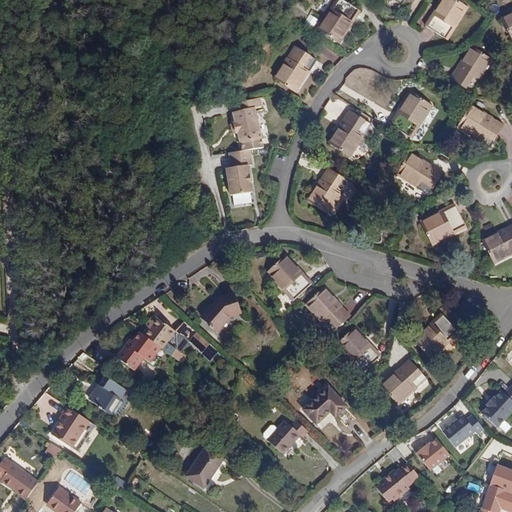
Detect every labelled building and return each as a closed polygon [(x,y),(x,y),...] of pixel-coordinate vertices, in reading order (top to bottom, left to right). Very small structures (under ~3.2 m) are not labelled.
[(331,8),(327,15),(330,17),(326,24),(323,22),(317,30),(340,44),(361,11),(343,0),(338,0),(332,9),(331,8)] [(457,0),(442,0),(446,2),(440,10),(437,8),(433,14),(434,15),(427,27),(447,40),(468,7),(457,0)] [(446,2),(442,0),(441,0),(437,8),(440,10),(446,2)] [(511,16),(511,17),(510,14),(501,18),(511,38),(511,16)] [(287,57),(283,64),(286,66),(282,73),(278,71),(274,79),(296,92),(317,60),(295,46),(288,58),(287,57)] [(471,46),(466,53),(469,56),(465,62),(462,60),(457,67),(458,68),(451,79),(472,93),(493,59),(471,46)] [(411,92),(406,99),(410,101),(405,109),(401,106),(397,113),(399,114),(391,125),(412,139),(433,106),(411,92)] [(261,106),(259,98),(233,104),(235,113),(233,113),(235,123),(234,123),(237,134),(238,134),(241,145),(262,140),(255,108),(261,106)] [(410,101),(406,99),(401,106),(405,109),(410,101)] [(493,118),(486,114),(483,117),(477,113),(479,110),(471,104),(457,127),(491,147),(504,126),(492,119),(493,118)] [(341,121),(336,129),(340,131),(336,138),(333,135),(328,143),(350,157),(371,124),(350,111),(342,122),(341,121)] [(432,166),(425,161),(422,164),(416,160),(418,157),(411,152),(396,174),(429,195),(442,174),(431,167),(432,166)] [(255,169),(252,153),(231,156),(233,172),(227,173),(231,200),(234,199),(252,196),(248,169),(255,169)] [(321,179),(316,186),(320,189),(315,195),(312,192),(307,200),(329,215),(350,183),(329,169),(322,180),(321,179)] [(253,207),(252,196),(234,199),(235,209),(253,207)] [(443,210),(434,214),(436,217),(430,221),(428,218),(420,222),(432,245),(467,227),(455,205),(443,211),(443,210)] [(505,228),(497,232),(499,236),(492,240),(490,236),(482,241),(495,264),(511,254),(511,226),(505,229),(505,228)] [(304,274),(298,267),(295,270),(289,264),(293,261),(286,255),(267,273),(293,302),(311,285),(303,275),(304,274)] [(295,270),(298,267),(293,261),(289,264),(295,270)] [(342,305),(336,299),(333,302),(328,296),(331,294),(325,287),(305,305),(332,333),(350,317),(341,307),(342,305)] [(231,317),(241,314),(234,293),(219,299),(202,317),(219,332),(231,317)] [(333,302),(336,299),(331,294),(328,296),(333,302)] [(149,330),(158,318),(153,314),(145,327),(146,328),(149,330)] [(431,322),(425,328),(428,332),(422,337),(419,333),(413,339),(431,359),(460,333),(442,314),(432,323),(431,322)] [(163,350),(168,343),(177,332),(158,318),(149,330),(146,328),(142,334),(161,348),(163,350)] [(372,345),(366,339),(363,343),(358,337),(361,334),(354,327),(336,345),(362,374),(380,357),(371,346),(372,345)] [(428,332),(425,328),(419,333),(422,337),(428,332)] [(203,351),(210,344),(196,332),(190,340),(203,351)] [(142,334),(140,333),(133,342),(131,340),(117,357),(134,371),(144,358),(150,362),(161,348),(142,334)] [(363,343),(366,339),(361,334),(358,337),(363,343)] [(163,350),(171,356),(177,349),(168,343),(163,350)] [(400,367),(393,373),(396,377),(391,382),(388,378),(381,385),(399,404),(427,378),(410,360),(402,368),(400,367)] [(143,361),(138,370),(151,378),(156,370),(143,361)] [(396,377),(393,373),(388,378),(391,382),(396,377)] [(111,415),(125,394),(127,391),(105,376),(95,391),(97,393),(91,401),(111,415)] [(511,386),(504,395),(501,392),(494,400),(493,398),(487,406),(488,407),(481,414),(497,429),(511,412),(511,386)] [(329,410),(331,412),(336,417),(348,406),(329,387),(303,410),(317,425),(328,415),(326,413),(329,410)] [(128,396),(125,394),(111,415),(115,418),(125,404),(124,402),(128,396)] [(96,426),(68,407),(62,415),(65,417),(53,435),(79,452),(96,426)] [(459,452),(486,431),(471,411),(444,432),(459,452)] [(303,437),(309,431),(297,421),(291,427),(285,421),(268,440),(284,455),(301,435),(303,437)] [(431,472),(451,455),(437,437),(416,453),(431,472)] [(50,443),(45,453),(57,459),(62,449),(50,443)] [(205,488),(224,459),(206,447),(187,476),(205,488)] [(17,494),(27,500),(39,482),(13,464),(1,481),(13,489),(13,488),(19,492),(17,494)] [(418,477),(406,464),(399,470),(399,469),(395,473),(393,471),(378,484),(379,486),(375,489),(387,503),(391,500),(393,502),(408,489),(407,487),(410,484),(410,483),(418,477)] [(511,511),(511,470),(497,465),(481,508),(491,511),(499,511),(501,508),(506,494),(511,495),(511,502),(509,511),(511,511)] [(60,511),(77,511),(83,504),(60,488),(49,503),(60,511)] [(501,508),(509,511),(511,502),(511,495),(506,494),(501,508)] [(47,505),(56,511),(60,511),(49,503),(47,505)]
